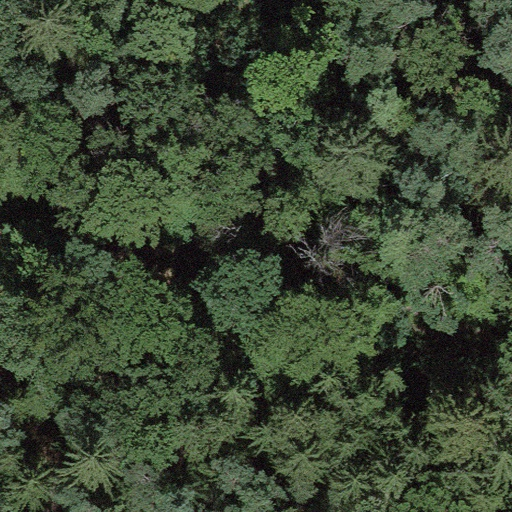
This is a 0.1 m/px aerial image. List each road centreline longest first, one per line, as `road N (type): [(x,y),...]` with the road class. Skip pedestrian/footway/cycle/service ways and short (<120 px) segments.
road 1 (track): [(0,294),(511,374)]
road 2 (track): [(511,190),(447,75),(419,0)]
